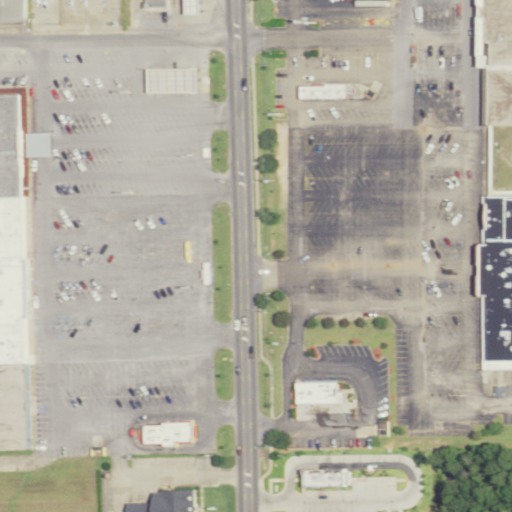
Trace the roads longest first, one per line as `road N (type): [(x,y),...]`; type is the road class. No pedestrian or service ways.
road 1 (secondary): [(242,511),(233,0)]
road 2 (residential): [(234,37),(0,39)]
